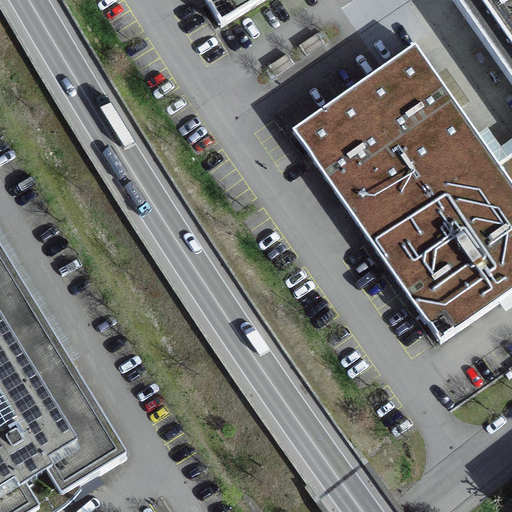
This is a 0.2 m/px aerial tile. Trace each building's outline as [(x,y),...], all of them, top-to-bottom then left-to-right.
[(200,0),(220,31),(268,0),(200,0)] [(511,0),(452,0),(511,86),(511,0)] [(298,48),(305,59),(323,46),(316,36),(298,48)] [(511,295),(511,187),(497,165),(415,47),(291,132),(439,346),(511,295)] [(268,69),(275,79),(293,67),(286,57),(268,69)] [(511,155),(497,165),(511,187),(511,155)] [(0,511),(61,511),(64,510),(75,502),(82,493),(80,491),(125,463),(126,461),(127,459),(126,456),(0,249),(0,511)]
